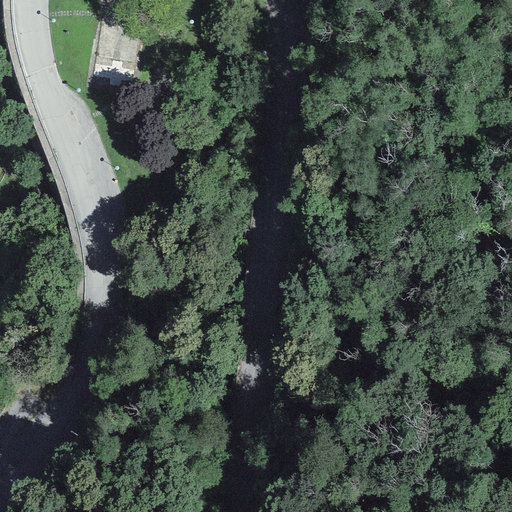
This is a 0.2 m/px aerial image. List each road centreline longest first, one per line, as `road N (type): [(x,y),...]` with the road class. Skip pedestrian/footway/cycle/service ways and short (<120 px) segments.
road 1 (residential): [(0,486),(77,389),(101,321),(99,245),(84,183),(42,80),(29,0)]
road 2 (residential): [(287,0),(244,511)]
